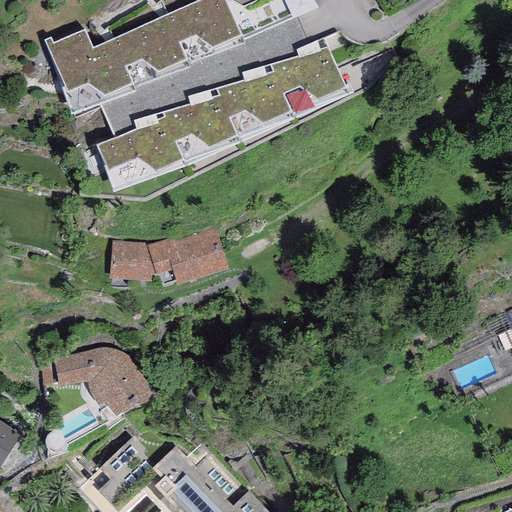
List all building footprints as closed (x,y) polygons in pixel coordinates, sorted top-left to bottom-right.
[(50,36),(43,38),(71,112),(136,90),(134,86),(190,66),(189,63),(244,41),(226,0),(196,0),(167,13),(160,17),(93,45),(85,28),(53,41),(50,36)] [(345,85),(327,45),(324,37),(296,48),(298,56),(241,72),(244,79),(187,95),(190,104),(133,120),(136,129),(96,142),(113,189),(186,163),(187,166),(352,90),(349,83),(345,85)] [(147,243),(112,240),(108,278),(150,280),(151,273),(157,273),(162,287),(227,266),(215,228),(174,240),(173,236),(147,243)] [(98,348),(54,359),(59,387),(87,379),(88,385),(90,392),(94,399),(99,405),(105,400),(115,415),(135,402),(144,401),(151,396),(152,393),(151,388),(141,375),(143,374),(136,365),(131,358),(124,353),(115,350),(107,348),(98,348)] [(0,464),(20,433),(0,420),(0,464)] [(134,436),(78,489),(99,511),(127,511),(146,494),(161,510),(166,505),(173,511),(269,511),(249,490),(232,506),(176,446),(159,463),(134,436)]
